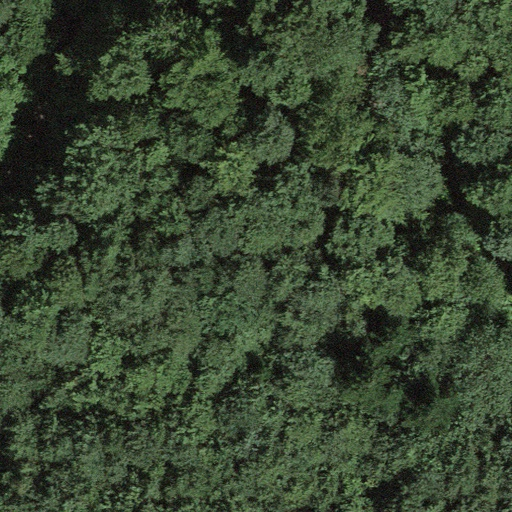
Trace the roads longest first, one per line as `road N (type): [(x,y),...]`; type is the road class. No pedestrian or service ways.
road 1 (track): [(511,233),(363,0)]
road 2 (track): [(129,0),(0,208)]
